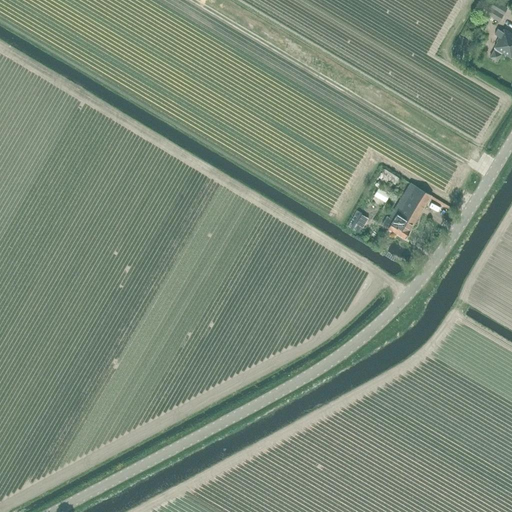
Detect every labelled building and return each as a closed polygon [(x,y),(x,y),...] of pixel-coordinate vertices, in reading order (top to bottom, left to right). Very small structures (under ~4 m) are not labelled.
[(499,22),(504,14),(507,7),(495,0),(494,0),(491,6),(486,14),(499,22)] [(502,54),(502,53),(511,58),(511,57),(511,33),(504,28),(502,32),(498,29),(495,34),(500,37),(494,48),(489,57),(497,62),(502,54)] [(464,49),(469,41),(460,36),(455,43),(457,44),(455,47),(460,50),(462,47),(464,49)] [(405,239),(432,195),(411,182),(389,217),(387,216),(382,224),(388,228),(405,239)] [(389,193),(390,190),(380,184),(370,202),(383,209),(387,202),(385,201),(390,194),(389,193)] [(447,209),(451,204),(443,198),(439,203),(447,209)] [(361,214),(356,224),(362,228),(368,218),(361,214)]
